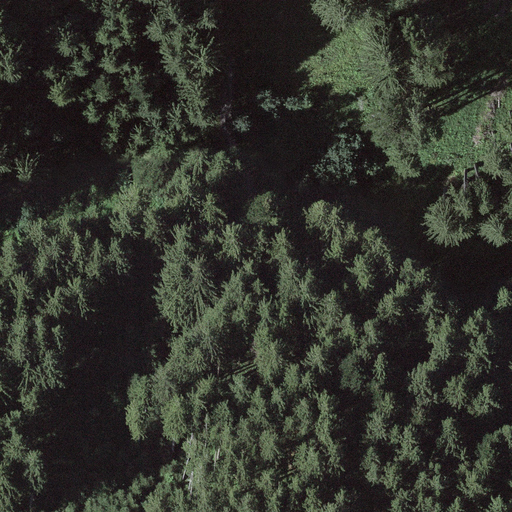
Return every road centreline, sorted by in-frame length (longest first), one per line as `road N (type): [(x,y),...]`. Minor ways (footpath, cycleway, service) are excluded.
road 1 (track): [(261,229),(333,259),(511,382)]
road 2 (track): [(0,264),(159,231),(261,229)]
